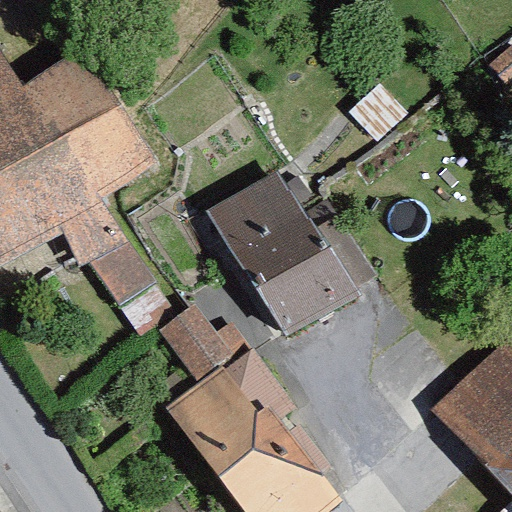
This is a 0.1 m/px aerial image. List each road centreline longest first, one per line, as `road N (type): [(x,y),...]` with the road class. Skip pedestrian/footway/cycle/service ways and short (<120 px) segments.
road 1 (residential): [(399,511),(416,500),(400,356)]
road 2 (tertiary): [(0,407),(74,511)]
